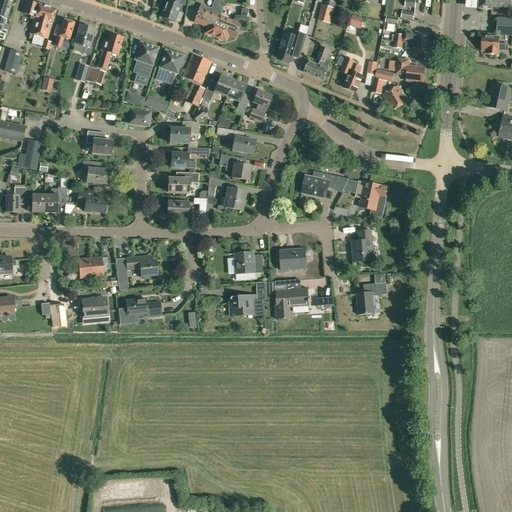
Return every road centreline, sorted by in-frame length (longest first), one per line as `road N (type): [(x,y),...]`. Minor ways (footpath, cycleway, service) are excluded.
road 1 (residential): [(304,111),(295,87),(58,0)]
road 2 (secondary): [(434,347),(443,167)]
road 3 (secondary): [(443,167),(457,0)]
road 4 (residential): [(443,167),(378,161),(304,111)]
road 5 (secondary): [(441,486),(444,379),(434,347)]
road 6 (secondary): [(434,347),(431,441),(441,486)]
road 7 (residential): [(266,229),(281,151),(304,111)]
